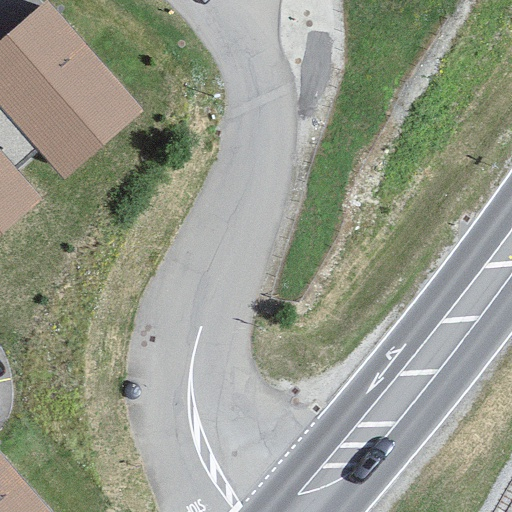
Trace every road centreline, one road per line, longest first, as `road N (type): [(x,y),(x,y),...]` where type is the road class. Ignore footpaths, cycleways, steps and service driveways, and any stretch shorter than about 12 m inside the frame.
road 1 (residential): [(257,511),(213,463),(192,401),(192,348),(242,196),(259,97),(234,38),(205,0)]
road 2 (secondary): [(301,511),(511,248)]
